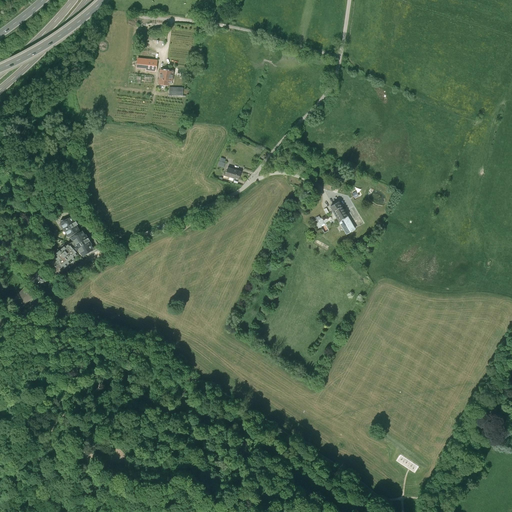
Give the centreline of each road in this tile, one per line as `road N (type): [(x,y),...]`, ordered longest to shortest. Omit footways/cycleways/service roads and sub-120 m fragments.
road 1 (unclassified): [(101,254),(210,207),(255,175),(332,85),(351,0)]
road 2 (track): [(275,475),(174,429),(83,368),(33,373),(0,395)]
road 3 (residential): [(0,340),(59,281),(101,254)]
road 4 (primary): [(0,90),(87,0)]
road 5 (trunk): [(0,68),(54,40),(104,0)]
